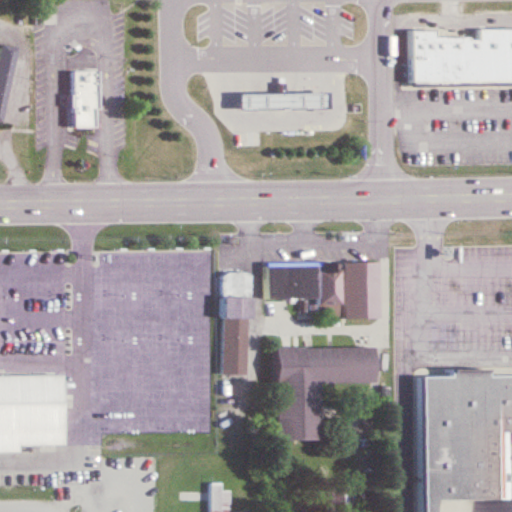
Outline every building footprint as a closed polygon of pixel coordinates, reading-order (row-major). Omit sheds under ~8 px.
[(402,31),(428,31),(428,36),(463,36),(463,39),(471,39),(471,29),(511,28),(511,84),(402,85),(402,31)] [(0,45),(0,108),(14,48),(0,45)] [(63,72),(90,72),(91,109),(88,109),(88,127),(64,128),(63,72)] [(233,91),(322,90),(322,107),(233,108),(233,91)] [(259,263),(259,300),(311,299),(311,303),(336,303),(336,316),(372,315),(372,262),(259,263)] [(217,275),(215,318),(219,318),(218,373),(240,374),(242,318),(244,318),(245,275),(239,272),(222,272),(217,275)] [(269,349),(270,438),(313,437),(313,383),(365,382),(365,348),(269,349)] [(412,378),(412,511),(426,511),(426,498),(508,498),(508,431),(511,431),(511,377),(482,377),(482,369),(444,369),(444,378),(412,378)] [(0,452),(11,452),(11,445),(57,444),(56,376),(0,376),(0,452)] [(205,483),(204,511),(225,511),(226,490),(217,490),(217,483),(205,483)]
